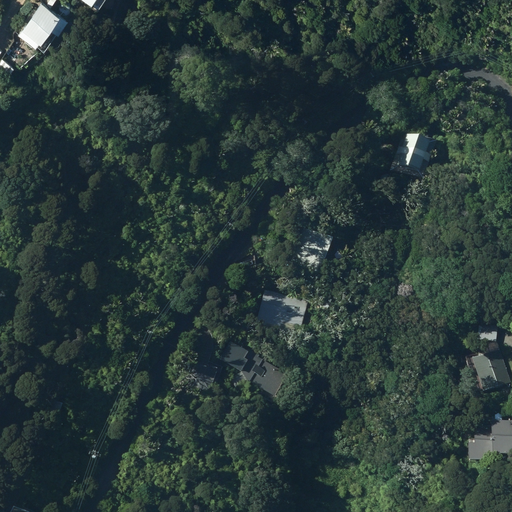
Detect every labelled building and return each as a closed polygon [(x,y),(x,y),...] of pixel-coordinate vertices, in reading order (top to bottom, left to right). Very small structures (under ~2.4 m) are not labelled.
[(59,24),(61,26),(71,10),(63,5),(63,4),(56,0),(38,0),(20,30),(45,46),(59,24)] [(26,53),(12,44),(0,61),(0,67),(11,75),(26,53)] [(429,151),(433,140),(409,131),(398,161),(423,170),(427,159),(432,161),(434,153),(429,151)] [(321,274),(334,242),(304,230),(291,262),(321,274)] [(263,297),(256,327),(300,338),(307,307),(263,297)] [(480,339),(498,341),(499,325),(482,324),(480,339)] [(277,396),(292,367),(266,354),(261,365),(247,357),(250,350),(231,340),(221,358),(244,370),(242,374),(251,379),(250,381),(277,396)] [(474,358),(486,390),(511,381),(500,349),(474,358)] [(213,385),(218,370),(208,367),(208,366),(200,363),(195,379),(213,385)] [(496,454),(511,453),(511,419),(493,420),(493,426),(476,426),(476,439),(470,439),(470,460),(485,460),(485,458),(496,458),(496,454)]
